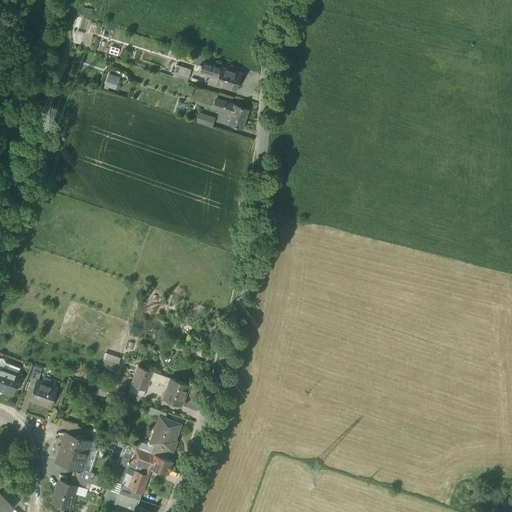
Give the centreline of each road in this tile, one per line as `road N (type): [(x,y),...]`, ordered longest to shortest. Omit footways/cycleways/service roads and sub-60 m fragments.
road 1 (residential): [(172,511),(219,379),(255,235),(269,69),(290,0)]
road 2 (track): [(0,277),(29,234),(50,175),(67,97),(65,27),(74,0)]
